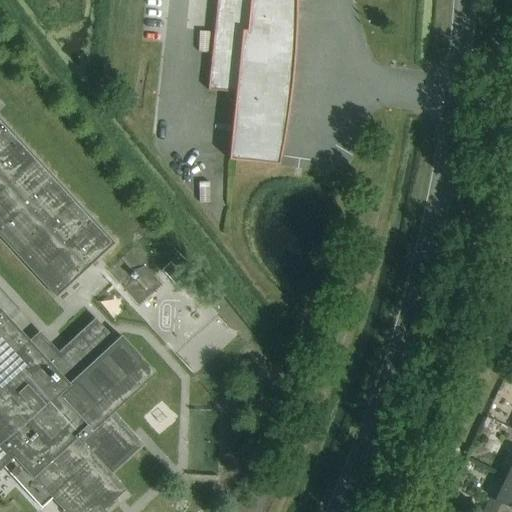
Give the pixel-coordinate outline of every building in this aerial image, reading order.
[(217,0),(208,91),(236,94),(228,161),(279,166),(283,144),(288,113),(291,93),(293,68),(295,47),(296,32),(297,16),(296,0),(217,0)] [(0,230),(58,294),(115,242),(0,116),(0,230)] [(170,263),(161,271),(175,285),(184,277),(170,263)] [(0,469),(13,458),(31,477),(21,486),(42,509),(52,499),(64,511),(107,511),(105,510),(126,490),(111,474),(143,445),(133,434),(114,413),(156,374),(122,336),(116,341),(96,319),(95,319),(68,344),(58,353),(40,334),(31,342),(0,309),(0,469)] [(511,511),(511,480),(507,478),(495,503),(493,502),(485,507),(482,511),(511,511)]
